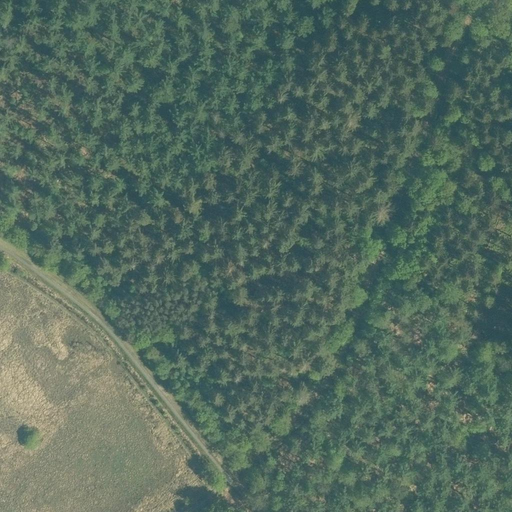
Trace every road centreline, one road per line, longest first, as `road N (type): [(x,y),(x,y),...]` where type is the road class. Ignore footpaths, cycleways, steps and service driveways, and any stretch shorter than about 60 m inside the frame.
road 1 (track): [(482,0),(445,65),(341,361),(303,414),(231,477),(260,511)]
road 2 (track): [(231,477),(112,328),(0,241)]
